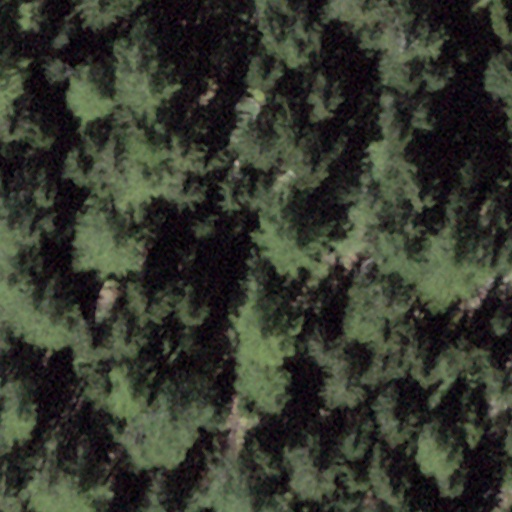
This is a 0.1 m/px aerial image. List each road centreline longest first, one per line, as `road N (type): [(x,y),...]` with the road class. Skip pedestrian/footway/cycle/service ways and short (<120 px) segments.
road 1 (track): [(0,40),(56,46),(196,16),(360,42),(511,108)]
road 2 (track): [(171,511),(46,383),(0,292)]
